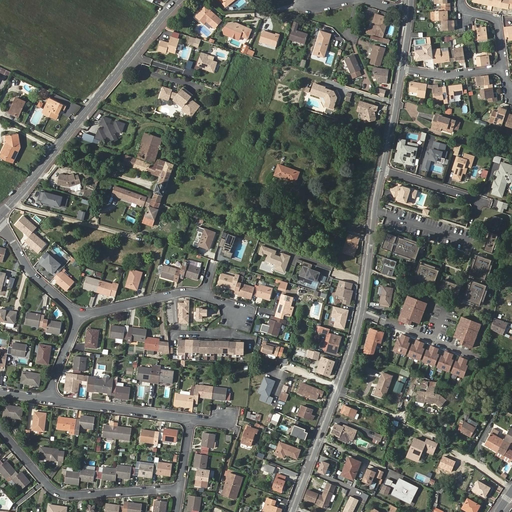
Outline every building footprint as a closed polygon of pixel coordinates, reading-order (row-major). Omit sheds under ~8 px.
[(511,0),(492,0),(492,5),(508,8),(509,6),(511,6),(511,0)] [(204,19),(206,21),(212,27),(219,19),(205,7),(196,17),(202,22),(204,19)] [(436,11),(436,21),(443,21),(447,20),(447,11),(450,11),(450,7),(442,7),(443,11),(436,11)] [(376,19),(372,29),(369,28),(367,32),(383,37),(388,18),(382,16),(377,15),(376,19)] [(447,20),(443,21),(443,30),(454,30),(454,24),(457,24),(457,20),(447,20)] [(289,39),(304,43),(307,34),(297,31),(299,23),(294,22),(289,39)] [(232,32),(239,35),(247,39),(251,29),(236,23),(229,23),(224,29),(224,32),(228,33),(232,32)] [(474,31),(474,34),(478,33),(479,40),(488,39),(487,31),(486,28),(477,29),(477,26),(473,26),(474,31)] [(276,35),(263,31),(260,41),(275,46),(279,34),(276,33),(276,35)] [(324,57),(331,34),(321,31),(313,54),(324,57)] [(167,49),(175,51),(179,39),(170,36),(168,44),(160,41),(157,50),(166,53),(166,51),(167,49)] [(389,44),(390,41),(385,39),(384,40),(383,39),(383,38),(381,38),(381,39),(372,36),(371,38),(389,44)] [(374,48),(371,59),(369,63),(379,66),(385,48),(374,44),(372,48),(374,48)] [(417,60),(433,58),(432,50),(432,46),(424,47),(424,51),(416,52),(417,60)] [(465,62),(463,48),(454,49),(455,60),(461,59),(461,62),(465,62)] [(433,58),(434,63),(450,60),(449,52),(441,53),(440,49),(432,50),(433,58)] [(205,66),(205,67),(213,71),(217,61),(213,59),(208,57),(209,53),(201,51),(197,63),(203,65),(205,66)] [(490,51),(483,52),(483,56),(477,57),(478,66),(489,65),(488,55),(491,55),(490,51)] [(345,59),(353,78),(360,74),(358,70),(360,69),(354,55),(345,59)] [(388,69),(374,67),(373,71),(376,79),(381,79),(380,81),(386,82),(388,69)] [(488,75),(477,77),(478,86),(484,85),(484,89),(493,88),(492,84),(489,85),(488,75)] [(417,96),(425,97),(427,85),(411,82),(410,91),(418,92),(417,96)] [(316,84),(311,94),(321,97),(322,96),(324,97),(328,101),(326,106),(335,108),(336,104),(337,98),(333,91),(323,88),(324,86),(316,84)] [(462,85),(442,87),(443,96),(447,96),(448,98),(455,97),(454,94),(463,93),(462,85)] [(337,91),(324,86),(323,88),(333,91),(337,98),(336,104),(340,105),(343,97),(339,90),(337,91)] [(443,96),(442,87),(436,88),(436,86),(432,86),(434,100),(444,99),(443,96)] [(162,87),(158,98),(167,101),(168,98),(172,99),(170,101),(180,108),(181,106),(189,111),(186,114),(189,116),(197,104),(187,97),(190,94),(180,87),(175,93),(170,92),(171,89),(162,87)] [(383,98),(385,92),(375,88),(379,96),(383,98)] [(494,97),(493,88),(484,89),(481,90),(482,99),(489,98),(489,102),(497,101),(496,97),(494,97)] [(49,92),(42,89),(38,96),(41,97),(40,100),(42,101),(43,98),(45,99),(49,92)] [(311,94),(311,96),(318,98),(327,108),(334,110),(335,108),(326,106),(328,101),(324,97),(322,96),(321,97),(311,94)] [(22,106),(23,107),(25,103),(16,98),(8,114),(18,119),(22,111),(20,110),(22,106)] [(50,106),(46,115),(55,120),(61,109),(63,110),(65,106),(49,98),(47,104),(50,106)] [(373,113),(374,112),(376,111),(377,107),(360,102),(357,112),(362,113),(363,117),(365,117),(366,119),(364,120),(366,124),(377,121),(375,115),(373,115),(373,113)] [(42,113),(46,115),(50,106),(47,104),(42,113)] [(179,109),(186,114),(189,111),(181,106),(180,108),(179,109)] [(504,118),(507,110),(507,109),(502,107),(501,109),(499,108),(498,113),(493,111),(490,119),(495,120),(503,123),(504,118)] [(115,134),(116,130),(122,132),(125,123),(116,120),(114,125),(109,123),(111,118),(104,115),(101,123),(106,125),(104,129),(99,128),(96,136),(104,139),(106,135),(110,136),(115,134)] [(446,129),(457,133),(460,124),(436,115),(432,128),(445,133),(446,131),(446,129)] [(157,162),(158,159),(155,158),(162,139),(145,133),(136,158),(155,165),(156,162),(157,162)] [(1,156),(13,162),(20,147),(18,134),(6,136),(7,143),(1,156)] [(89,142),(91,136),(84,134),(82,140),(89,142)] [(407,138),(401,136),(399,146),(400,146),(399,151),(398,150),(396,158),(404,160),(405,157),(407,158),(406,160),(414,163),(418,146),(409,144),(406,143),(407,138)] [(444,142),(435,140),(433,147),(430,147),(430,150),(428,150),(428,152),(427,152),(424,163),(429,164),(431,157),(437,159),(438,155),(445,157),(447,149),(443,148),(444,142)] [(465,167),(467,162),(473,164),(475,156),(465,153),(464,158),(457,156),(454,166),(457,167),(456,169),(454,177),(462,179),(464,171),(461,171),(463,166),(465,167)] [(136,159),(126,155),(123,163),(146,171),(148,163),(136,159)] [(136,158),(136,159),(148,163),(146,171),(158,176),(160,177),(169,180),(174,165),(166,162),(158,159),(157,162),(156,162),(155,165),(136,158)] [(466,172),(468,165),(472,166),(473,164),(467,162),(465,167),(463,166),(461,171),(464,171),(466,172)] [(494,195),(504,198),(508,182),(511,183),(511,182),(511,166),(503,163),(501,172),(499,172),(498,175),(499,177),(501,177),(500,180),(499,179),(498,183),(496,182),(494,188),(496,189),(494,195)] [(299,172),(281,165),(276,176),(295,183),(299,172)] [(69,174),(60,172),(58,182),(70,185),(78,182),(82,181),(79,174),(76,175),(75,172),(69,174)] [(169,180),(160,177),(158,184),(154,193),(155,193),(152,199),(161,202),(163,196),(169,180)] [(391,187),(395,194),(398,193),(396,197),(406,201),(409,194),(415,196),(417,189),(408,186),(406,187),(405,185),(403,184),(403,185),(398,184),(391,187)] [(143,205),(147,197),(116,186),(112,194),(143,205)] [(63,195),(41,189),(38,198),(43,200),(44,202),(48,203),(50,201),(54,202),(55,205),(58,205),(60,204),(63,195)] [(153,226),(160,203),(161,202),(152,199),(147,197),(143,205),(148,207),(143,223),(153,226)] [(506,209),(508,205),(499,202),(497,206),(500,207),(498,212),(502,213),(504,209),(506,209)] [(83,219),(86,212),(80,210),(78,217),(83,219)] [(503,219),(494,215),(490,227),(499,230),(503,219)] [(15,225),(29,237),(30,235),(34,231),(30,228),(33,225),(23,216),(15,225)] [(205,229),(199,246),(209,250),(216,232),(205,229)] [(498,235),(489,232),(483,250),(492,253),(493,248),(495,249),(498,240),(497,239),(498,235)] [(416,261),(421,246),(417,244),(418,242),(405,237),(404,239),(400,237),(399,241),(396,240),(398,237),(388,233),(382,248),(399,254),(398,256),(411,261),(411,259),(416,261)] [(236,236),(228,234),(221,252),(224,253),(223,256),(231,258),(233,253),(230,252),(236,236)] [(355,251),(358,241),(353,240),(354,236),(349,234),(343,252),(349,254),(350,251),(353,251),(353,252),(355,251)] [(30,235),(29,237),(24,241),(38,253),(46,244),(35,235),(33,238),(30,235)] [(284,272),(290,256),(282,254),(281,257),(277,256),(275,255),(276,251),(262,246),(259,254),(263,255),(264,253),(268,255),(266,261),(276,264),(274,269),(284,272)] [(42,265),(55,276),(60,270),(57,268),(60,264),(51,256),(42,265)] [(490,278),(494,267),(492,266),(494,262),(480,257),(478,261),(476,260),(472,272),(474,272),(473,277),(487,282),(488,278),(490,278)] [(311,269),(312,264),(298,259),(297,261),(302,263),(301,265),(311,269)] [(181,270),(179,277),(183,278),(184,276),(197,280),(200,268),(196,267),(187,264),(188,261),(184,260),(181,270)] [(178,282),(179,277),(181,270),(164,265),(161,276),(178,282)] [(395,268),(385,265),(383,273),(392,276),(395,268)] [(421,265),(416,280),(421,282),(420,284),(431,288),(432,286),(436,287),(442,273),(438,271),(438,269),(427,265),(426,267),(421,265)] [(322,274),(303,267),(300,275),(318,282),(322,274)] [(60,270),(55,276),(53,279),(56,282),(66,291),(74,282),(64,273),(65,271),(63,268),(60,270)] [(126,287),(137,290),(142,273),(131,270),(126,287)] [(243,275),(239,274),(235,273),(234,277),(221,273),(218,285),(235,290),(237,282),(241,283),(243,275)] [(84,288),(97,292),(100,280),(87,276),(84,288)] [(340,279),(335,294),(339,295),(338,297),(343,298),(342,302),(349,304),(353,290),(351,289),(350,289),(352,282),(340,279)] [(100,280),(97,292),(110,296),(110,295),(115,296),(119,285),(114,283),(113,284),(100,280)] [(461,296),(464,288),(446,281),(443,290),(447,291),(447,293),(456,296),(457,295),(461,296)] [(251,299),(252,295),(254,288),(241,283),(237,282),(235,290),(239,291),(237,295),(251,299)] [(489,292),(487,291),(489,287),(475,282),(473,287),(471,286),(467,297),(469,298),(468,302),(482,307),(483,303),(485,303),(489,292)] [(254,288),(252,295),(269,300),(272,288),(259,284),(258,289),(254,288)] [(380,303),(390,305),(393,288),(383,287),(380,303)] [(277,313),(275,317),(284,320),(285,316),(288,316),(293,298),(282,295),(277,312),(277,313)] [(424,307),(426,303),(410,297),(409,301),(407,301),(404,309),(405,309),(402,317),(401,316),(400,321),(411,325),(413,321),(420,323),(423,316),(421,315),(423,312),(424,312),(426,308),(424,307)] [(350,310),(334,307),(331,317),(336,318),(334,327),(345,330),(350,310)] [(203,308),(196,308),(196,319),(202,319),(202,316),(207,316),(207,309),(203,309),(203,308)] [(16,312),(0,309),(0,320),(14,324),(16,312)] [(42,328),(44,320),(40,319),(40,315),(28,312),(25,324),(42,328)] [(284,320),(275,317),(272,316),(271,319),(270,319),(266,332),(278,335),(282,323),(286,324),(287,320),(284,320)] [(480,324),(464,318),(463,322),(461,321),(460,326),(461,326),(460,330),(458,330),(456,337),(463,340),(461,344),(473,348),(474,344),(476,336),(477,337),(480,328),(479,328),(480,324)] [(494,319),(491,329),(503,334),(507,324),(494,319)] [(61,323),(44,320),(42,328),(47,328),(46,332),(59,334),(61,323)] [(110,337),(127,339),(128,332),(124,331),(124,327),(111,325),(110,337)] [(329,329),(321,326),(319,332),(323,333),(328,334),(324,345),(327,346),(326,351),(336,354),(341,337),(328,333),(329,329)] [(145,342),(145,337),(146,330),(133,328),(133,330),(129,329),(128,332),(127,339),(127,342),(131,343),(131,340),(145,342)] [(87,329),(85,347),(96,348),(99,330),(87,329)] [(380,343),(383,333),(370,329),(364,352),(373,355),(376,342),(380,343)] [(398,339),(394,350),(399,352),(406,335),(402,334),(400,340),(398,339)] [(399,352),(405,354),(409,343),(407,343),(409,337),(406,335),(399,352)] [(158,342),(159,339),(145,337),(145,342),(144,349),(162,351),(162,354),(169,355),(169,352),(169,345),(168,343),(158,342)] [(178,338),(178,355),(185,355),(185,352),(189,352),(189,355),(196,355),(196,352),(200,353),(203,353),(203,356),(211,356),(211,353),(214,353),(218,353),(218,356),(225,356),(226,353),(229,353),(229,354),(232,354),(232,357),(240,357),(240,354),(244,354),(244,342),(240,342),(241,341),(233,340),(233,342),(229,342),(229,341),(226,341),(226,340),(218,339),(218,341),(215,341),(211,341),(211,340),(204,339),(204,341),(200,341),(200,340),(197,340),(197,339),(189,338),(189,340),(186,340),(182,340),(182,339),(178,338)] [(413,345),(408,356),(414,358),(420,341),(417,340),(415,345),(413,345)] [(414,358),(420,360),(424,349),(422,348),(424,342),(420,341),(414,358)] [(9,346),(7,353),(24,357),(27,345),(13,342),(13,346),(9,346)] [(279,348),(279,347),(264,343),(261,351),(277,356),(277,355),(281,356),(283,349),(279,348)] [(40,344),(37,362),(48,364),(51,347),(40,344)] [(427,350),(423,361),(429,363),(435,347),(432,345),(429,351),(427,350)] [(429,363),(434,366),(439,355),(436,354),(439,348),(435,347),(429,363)] [(442,356),(437,367),(443,369),(450,352),(446,351),(444,357),(442,356)] [(443,369),(449,371),(453,360),(451,359),(453,354),(450,352),(443,369)] [(456,361),(452,372),(458,375),(464,358),(461,356),(458,362),(456,361)] [(75,357),(73,374),(80,375),(81,371),(85,371),(86,358),(75,357)] [(322,357),(317,371),(330,376),(334,362),(322,357)] [(458,375),(463,377),(468,366),(465,365),(468,359),(464,358),(458,375)] [(149,383),(154,384),(157,366),(152,365),(151,369),(139,367),(137,379),(142,379),(150,380),(149,383)] [(157,366),(154,384),(159,384),(159,382),(172,384),(174,372),(160,370),(161,366),(157,366)] [(21,383),(38,386),(40,375),(23,372),(21,383)] [(82,380),(88,381),(88,378),(88,376),(80,375),(73,374),(68,373),(66,391),(78,393),(79,383),(81,383),(82,380)] [(391,377),(382,374),(375,394),(384,398),(390,381),(390,380),(391,377)] [(111,395),(111,393),(112,386),(113,379),(103,377),(102,380),(95,379),(88,378),(88,381),(86,392),(94,393),(94,391),(108,393),(108,395),(111,395)] [(262,377),(259,382),(262,383),(258,392),(262,394),(260,399),(270,403),(272,398),(268,396),(274,382),(262,377)] [(318,395),(321,397),(323,392),(302,383),(298,392),(316,400),(318,395)] [(212,399),(214,387),(200,385),(199,389),(195,389),(194,396),(193,403),(197,403),(198,397),(212,399)] [(112,386),(111,393),(115,393),(114,398),(128,399),(130,388),(123,387),(117,386),(112,386)] [(226,388),(214,387),(212,399),(229,401),(230,393),(226,393),(226,388)] [(420,391),(418,398),(418,403),(426,404),(426,403),(436,404),(442,408),(447,399),(441,395),(434,393),(435,390),(427,389),(426,392),(420,391)] [(281,391),(278,399),(279,400),(284,402),(285,402),(288,394),(281,391)] [(193,403),(194,396),(176,394),(175,405),(188,407),(188,403),(193,403)] [(3,417),(21,419),(22,408),(5,405),(3,417)] [(341,414),(352,418),(356,410),(344,405),(341,414)] [(313,410),(301,406),(298,415),(313,420),(314,416),(311,415),(313,410)] [(44,431),(46,414),(35,412),(33,430),(44,431)] [(262,415),(247,412),(246,419),(261,421),(262,415)] [(280,416),(275,414),(274,415),(273,414),(270,424),(273,425),(276,425),(277,423),(278,424),(280,418),(279,418),(280,416)] [(77,419),(75,434),(74,435),(79,435),(80,428),(92,430),(94,418),(81,415),(80,420),(77,419)] [(71,433),(75,434),(77,419),(59,417),(58,429),(71,431),(71,433)] [(461,432),(470,436),(475,428),(477,424),(469,419),(467,423),(464,421),(463,426),(461,432)] [(497,451),(508,431),(501,427),(500,427),(499,427),(500,426),(496,423),(484,444),(497,451)] [(343,427),(335,424),(331,434),(338,437),(338,439),(345,442),(348,434),(354,436),(356,430),(344,425),(343,427)] [(116,439),(118,427),(104,425),(103,437),(116,439)] [(279,431),(287,434),(289,428),(281,425),(279,431)] [(306,430),(294,425),(291,435),(305,440),(306,436),(304,435),(306,430)] [(131,428),(118,427),(116,439),(129,440),(131,428)] [(250,431),(247,429),(246,429),(245,435),(246,435),(243,443),(251,446),(256,433),(257,434),(258,430),(252,427),(250,431)] [(511,428),(510,427),(508,431),(497,451),(504,455),(511,443),(511,442),(511,441),(511,428)] [(163,433),(160,432),(158,440),(176,442),(177,431),(164,429),(163,433)] [(158,440),(160,432),(142,430),(140,441),(153,443),(154,439),(158,440)] [(203,433),(201,450),(208,451),(209,448),(213,448),(215,434),(203,433)] [(376,433),(375,433),(373,438),(380,441),(382,436),(376,433)] [(352,440),(354,436),(348,434),(345,442),(348,443),(349,438),(352,440)] [(408,454),(418,459),(422,450),(432,455),(436,445),(429,441),(427,444),(425,443),(415,438),(412,443),(414,444),(412,447),(410,449),(408,454)] [(300,450),(277,441),(272,454),(281,457),(282,453),(297,459),(300,450)] [(39,458),(57,461),(58,450),(41,447),(39,458)] [(202,468),(206,469),(208,451),(201,450),(200,454),(196,454),(194,467),(202,468)] [(353,479),(360,462),(348,457),(342,475),(353,479)] [(0,471),(6,479),(9,476),(15,471),(6,461),(3,463),(0,460),(0,471)] [(325,475),(329,464),(322,461),(318,472),(325,475)] [(154,466),(153,473),(170,476),(172,464),(155,462),(154,466)] [(275,467),(264,463),(261,469),(272,474),(275,467)] [(136,468),(135,475),(152,478),(153,473),(154,466),(140,464),(139,468),(136,468)] [(117,469),(116,477),(130,479),(131,475),(135,475),(136,468),(118,465),(117,469)] [(99,467),(99,471),(98,478),(116,481),(116,477),(117,469),(100,467),(99,467)] [(81,468),(80,473),(79,481),(93,482),(94,478),(98,478),(99,471),(81,468)] [(210,470),(206,469),(202,468),(201,473),(197,472),(195,485),(207,487),(210,470)] [(370,485),(375,472),(367,469),(362,482),(370,485)] [(381,479),(384,472),(378,470),(375,477),(381,479)] [(15,471),(9,476),(21,489),(30,481),(21,472),(18,474),(15,471)] [(79,481),(80,473),(67,471),(66,475),(62,475),(61,482),(79,485),(79,481)] [(229,472),(226,482),(228,483),(225,494),(235,498),(242,477),(229,472)] [(285,477),(277,474),(272,489),(281,492),(285,480),(284,480),(285,477)] [(392,481),(387,478),(384,485),(383,484),(379,493),(387,496),(391,488),(390,487),(392,481)] [(410,503),(417,488),(399,480),(392,494),(410,503)] [(478,481),(473,490),(485,497),(490,488),(478,481)] [(327,483),(322,496),(308,491),(304,499),(327,508),(335,486),(327,483)] [(419,488),(410,504),(413,506),(422,490),(419,488)] [(191,509),(190,511),(199,511),(201,498),(189,496),(187,509),(191,509)] [(352,511),(359,500),(351,496),(342,511),(352,511)] [(267,498),(263,510),(267,511),(268,509),(276,511),(280,511),(282,509),(274,506),(276,501),(267,498)] [(462,508),(469,511),(476,511),(480,505),(467,499),(462,508)] [(164,511),(166,503),(155,501),(153,511),(164,511)] [(124,506),(123,511),(140,511),(142,504),(128,502),(125,502),(124,506)]
